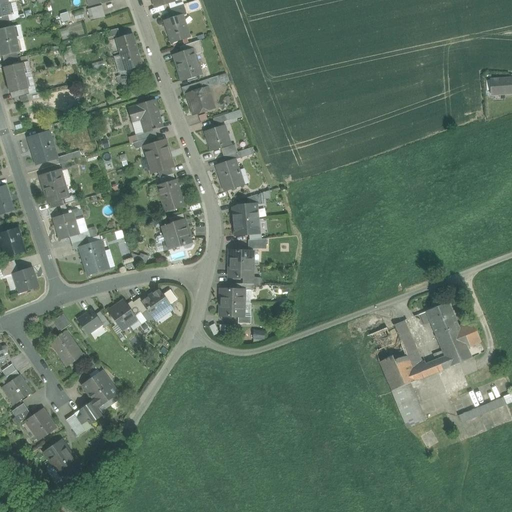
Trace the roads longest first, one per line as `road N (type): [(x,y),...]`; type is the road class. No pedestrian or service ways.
road 1 (unclassified): [(511,255),(254,352),(231,352),(189,334)]
road 2 (residential): [(205,276),(214,227),(208,194),(132,0)]
road 3 (residential): [(81,506),(189,334)]
road 4 (residential): [(61,299),(0,115)]
road 5 (residential): [(205,276),(153,275),(61,299)]
